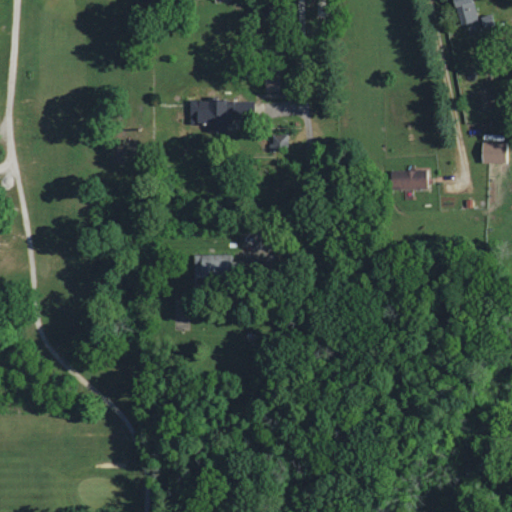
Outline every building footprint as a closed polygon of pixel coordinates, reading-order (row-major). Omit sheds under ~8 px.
[(476,19),(471,0),(470,0),(468,1),(467,0),(450,0),(456,24),(476,19)] [(192,104),(192,122),(204,122),(204,129),(228,129),(228,102),(212,102),(212,104),(192,104)] [(287,148),(286,133),(269,134),(270,149),(287,148)] [(502,162),(503,142),(480,142),(480,162),(502,162)] [(389,189),(425,188),(424,169),(388,170),(389,189)] [(191,254),(192,274),(230,273),(229,253),(191,254)]
